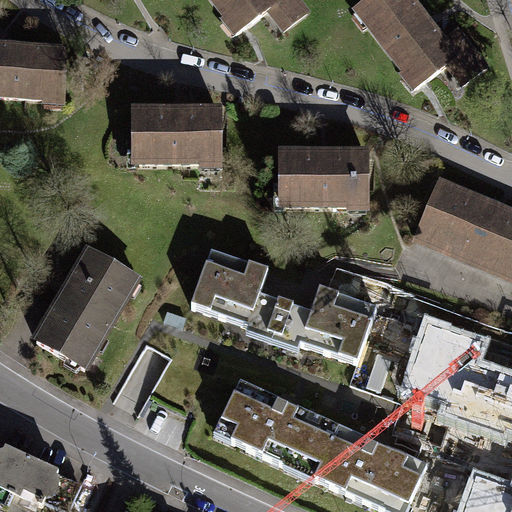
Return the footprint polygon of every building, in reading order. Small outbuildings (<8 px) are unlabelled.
[(211,0),(239,35),(262,17),(271,9),(276,5),(272,0),(211,0)] [(306,15),(294,0),(272,0),(276,5),(271,9),(287,29),(306,15)] [(416,89),(449,63),(454,60),(441,44),(420,17),(406,0),(372,0),(356,13),(416,89)] [(457,32),(441,44),(454,60),(449,63),(465,84),(485,68),(457,32)] [(22,52),(0,50),(0,98),(62,101),(64,53),(22,52)] [(219,116),(133,116),(133,167),(219,167),(219,116)] [(366,159),(280,159),(280,209),(366,209),(366,159)] [(440,187),(418,240),(469,262),(467,266),(485,274),(488,268),(511,278),(511,217),(499,212),(440,187)] [(89,253),(36,345),(83,372),(136,280),(89,253)] [(267,273),(210,253),(190,310),(353,369),(374,312),(318,292),(310,314),(260,295),(267,273)] [(485,349),(428,329),(405,396),(447,410),(444,419),(505,440),(507,435),(511,436),(511,384),(477,373),(485,349)] [(292,456),(305,463),(322,421),(297,409),(294,412),(279,405),(279,401),(240,383),(220,425),(237,431),(230,446),(285,471),(292,456)] [(369,442),(322,421),(305,463),(320,469),(315,483),(378,511),(387,511),(392,502),(409,508),(426,468),(387,450),(384,452),(369,445),(369,442)] [(0,511),(39,511),(40,510),(43,504),(48,492),(59,487),(54,478),(57,472),(5,449),(3,453),(0,454),(0,511)] [(68,511),(80,489),(54,478),(59,487),(48,492),(43,504),(60,511),(68,511)] [(511,511),(511,491),(478,480),(466,511),(511,511)]
